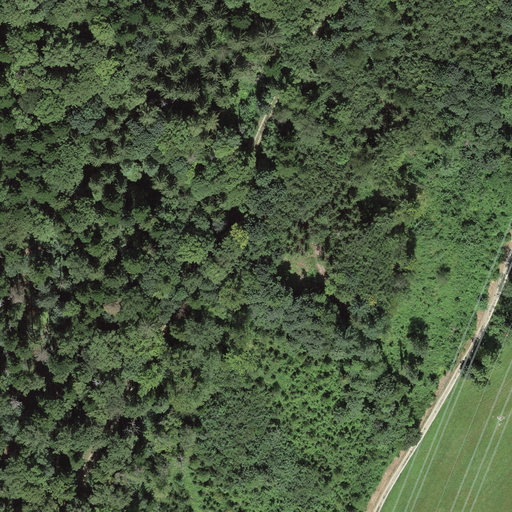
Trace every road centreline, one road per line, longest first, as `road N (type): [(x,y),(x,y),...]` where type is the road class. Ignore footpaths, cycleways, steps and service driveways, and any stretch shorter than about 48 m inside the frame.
road 1 (track): [(60,511),(199,265),(284,80),(333,0)]
road 2 (track): [(374,511),(441,397),(511,243)]
